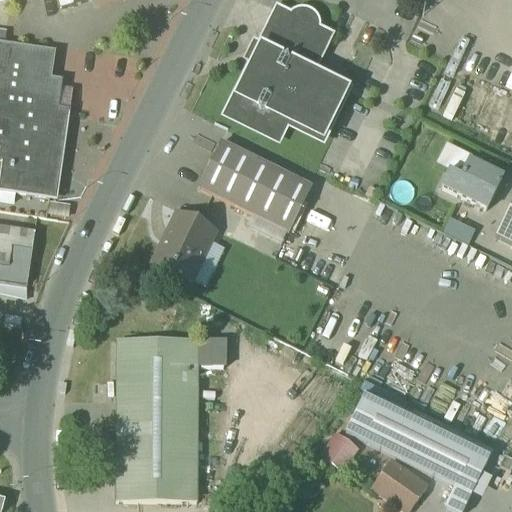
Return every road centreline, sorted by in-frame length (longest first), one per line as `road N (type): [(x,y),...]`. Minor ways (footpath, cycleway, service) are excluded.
road 1 (residential): [(203,0),(61,292),(41,343),(30,426)]
road 2 (unknown): [(372,7),(388,35),(392,76),(358,147)]
